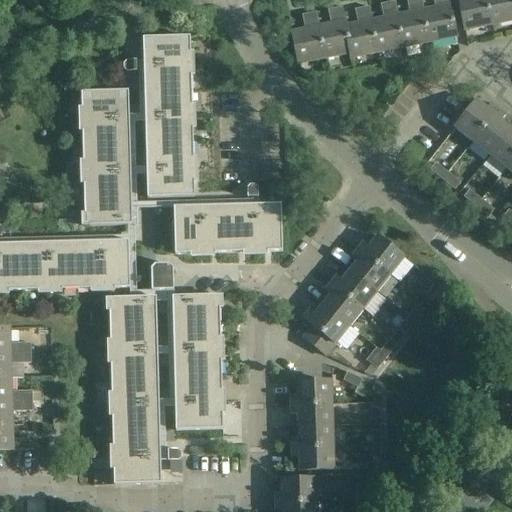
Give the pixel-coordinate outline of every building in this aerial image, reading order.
[(430,44),(421,0),(413,0),(415,6),(408,7),(410,14),(398,16),(395,3),(404,49),(430,44)] [(421,0),(430,44),(457,38),(449,0),(440,0),(441,1),(434,2),(436,9),(424,11),(421,0)] [(492,26),(486,0),(458,0),(465,32),(492,26)] [(511,0),(486,0),(492,26),(511,22),(511,0)] [(404,49),(395,3),(387,4),(389,11),(383,12),(384,19),(372,22),(370,8),(369,8),(378,54),(404,49)] [(343,8),(342,9),(352,59),(378,54),(369,8),(362,10),(363,16),(357,17),(358,24),(347,27),(346,22),(345,22),(343,8)] [(352,59),(342,9),(335,10),(336,17),(330,18),(331,25),(320,27),(317,14),(316,14),(325,60),(350,55),(351,60),(352,59)] [(325,60),(316,14),(309,15),(310,22),(304,23),(305,30),(292,33),(299,65),(325,60)] [(195,128),(190,128),(189,107),(194,107),(193,76),(189,76),(188,54),(193,54),(192,37),(145,39),(145,51),(150,51),(150,81),(146,81),(147,104),(151,104),(152,134),(147,134),(148,156),(152,156),(153,187),(149,187),(149,199),(196,198),(196,170),(191,170),(191,160),(195,160),(195,128)] [(129,73),(138,72),(138,61),(128,62),(126,65),(126,70),(129,73)] [(129,210),(133,210),(133,187),(129,187),(128,157),(132,157),(131,134),(127,134),(127,104),(131,104),(130,92),(83,93),(83,110),(88,110),(89,131),(84,131),(85,163),(89,162),(90,184),(85,184),(86,227),(130,226),(129,210)] [(473,143),(499,110),(492,105),(487,110),(477,102),(455,129),(473,143)] [(499,110),(473,143),(490,157),(511,129),(501,122),(506,116),(499,110)] [(511,130),(511,129),(490,157),(506,170),(511,163),(511,130)] [(443,181),(448,174),(436,164),(430,171),(443,181)] [(266,182),(282,181),(282,170),(266,170),(266,182)] [(448,174),(443,181),(455,191),(461,184),(448,174)] [(249,199),(260,198),(260,188),(257,186),(252,186),(249,189),(249,199)] [(477,208),(482,201),(470,191),(464,198),(477,208)] [(482,201),(477,208),(489,218),(495,211),(482,201)] [(176,255),(284,252),(283,205),(270,205),(271,210),(240,210),(240,206),(218,207),(218,211),(187,212),(187,208),(175,208),(176,255)] [(511,224),(511,213),(509,211),(503,218),(511,224)] [(357,253),(389,279),(391,277),(400,284),(414,267),(378,237),(370,248),(364,244),(357,253)] [(115,290),(131,289),(130,242),(118,242),(118,246),(87,247),(87,243),(65,243),(65,248),(35,248),(34,244),(12,245),(12,249),(0,249),(0,288),(9,288),(9,292),(40,292),(40,287),(62,286),(62,291),(93,290),(93,286),(114,285),(115,290)] [(389,279),(357,253),(353,258),(358,262),(347,277),(374,299),(389,279)] [(153,292),(175,292),(175,269),(170,265),(156,266),(152,270),(153,292)] [(374,299),(347,277),(343,282),(337,278),(326,292),(332,296),(331,296),(359,318),(374,299)] [(432,302),(443,289),(436,284),(426,297),(432,302)] [(359,318),(331,296),(316,316),(343,337),(359,318)] [(177,432),(219,431),(224,431),(223,414),(219,414),(218,392),(223,392),(222,361),(218,361),(217,340),(222,339),(221,308),(216,308),(216,297),(177,297),(178,314),(174,314),(174,336),(178,336),(179,367),(175,367),(175,389),(180,389),(180,419),(176,420),(177,432)] [(115,487),(119,486),(162,485),(162,473),(157,473),(157,443),(161,442),(160,420),(156,420),(155,390),(160,390),(159,367),(155,367),(154,337),(158,337),(158,314),(154,314),(153,298),(115,299),(115,311),(110,311),(111,342),(116,342),(116,364),(112,364),(112,395),(117,395),(118,417),(113,417),(114,448),(118,448),(119,470),(114,470),(115,487)] [(408,319),(415,324),(425,312),(418,306),(408,319)] [(343,337),(316,316),(310,312),(304,319),(313,327),(304,338),(327,357),(343,337)] [(415,324),(408,319),(398,331),(405,336),(415,324)] [(0,354),(32,354),(31,344),(11,344),(11,329),(0,329),(0,354)] [(381,352),(388,358),(398,345),(391,340),(381,352)] [(388,358),(381,352),(371,365),(378,370),(388,358)] [(32,364),(32,354),(0,354),(0,378),(12,378),(12,364),(32,364)] [(359,388),(363,380),(348,374),(344,382),(359,388)] [(0,402),(33,402),(41,401),(41,393),(33,393),(33,392),(13,392),(12,378),(0,378),(0,402)] [(291,406),(333,405),(332,383),(298,384),(298,398),(291,398),(291,406)] [(0,426),(13,426),(13,412),(33,412),(33,402),(0,402),(0,426)] [(372,421),(381,420),(381,404),(372,404),(372,421)] [(333,405),(291,406),(291,416),(298,415),(299,428),(334,427),(333,405)] [(14,440),(13,426),(0,426),(0,451),(34,450),(34,440),(14,440)] [(334,427),(299,428),(299,441),(292,441),(292,450),(334,449),(334,427)] [(373,448),(382,448),(381,432),(373,432),(373,448)] [(382,448),(373,448),(373,463),(382,463),(382,448)] [(334,449),(292,450),(292,459),(299,458),(300,472),(335,471),(334,449)] [(179,462),(181,459),(181,454),(178,451),(169,451),(169,462),(179,462)] [(276,504),(318,503),(317,480),(282,481),(283,495),(275,495),(276,504)] [(357,502),(365,502),(365,486),(356,486),(357,502)] [(365,511),(365,502),(357,502),(356,511),(365,511)] [(318,511),(318,503),(276,504),(275,511),(318,511)]
